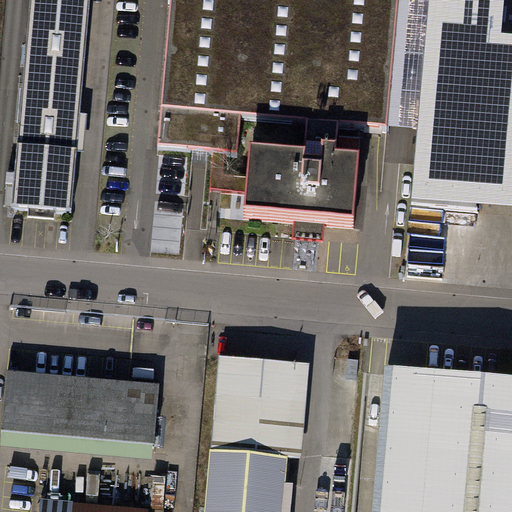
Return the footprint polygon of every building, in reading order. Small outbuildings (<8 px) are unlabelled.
[(91,0),(33,0),(15,216),(73,221),(91,0)] [(399,0),(174,0),(163,150),(241,157),(243,125),(307,130),(304,171),(249,167),(244,227),(289,231),(288,244),(320,247),(320,234),(354,237),(362,136),(388,138),(399,0)] [(507,0),(430,0),(412,210),(511,218),(511,46),(503,46),(507,0)] [(312,369),(220,361),(206,511),(284,511),(289,464),(303,465),(312,369)] [(511,511),(511,389),(388,378),(376,511),(511,511)] [(158,405),(8,392),(2,455),(152,469),(158,405)] [(347,511),(352,447),(323,445),(317,511),(347,511)]
